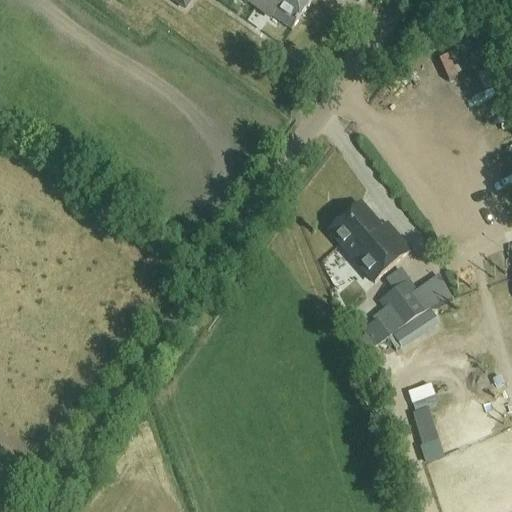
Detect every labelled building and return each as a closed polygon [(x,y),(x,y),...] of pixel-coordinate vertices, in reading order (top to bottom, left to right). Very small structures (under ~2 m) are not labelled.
[(293,33),(313,3),(308,0),(168,0),(185,11),(192,0),(241,0),(264,16),(265,14),(293,33)] [(382,229),(361,205),(327,235),(373,288),(412,253),(387,225),(382,229)] [(438,277),(416,294),(408,283),(378,306),(383,312),(372,320),(386,341),(424,315),(452,302),(438,277)] [(431,313),(393,339),(402,352),(440,327),(431,313)] [(375,350),(367,337),(353,346),(361,360),(375,350)] [(414,394),(421,410),(444,399),(437,384),(414,394)] [(429,446),(450,440),(440,407),(420,413),(429,446)]
